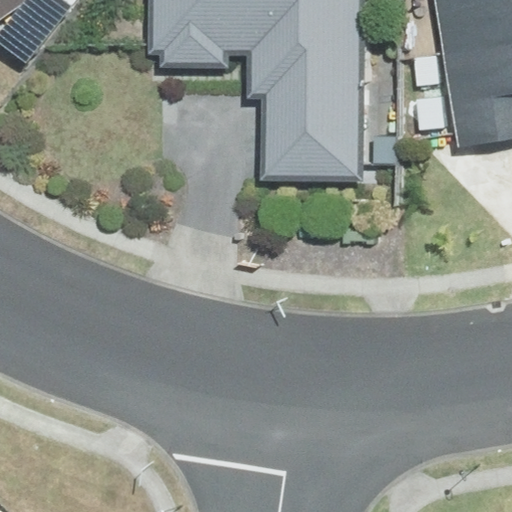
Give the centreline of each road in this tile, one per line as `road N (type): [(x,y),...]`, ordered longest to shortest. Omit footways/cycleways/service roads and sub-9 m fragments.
road 1 (residential): [(290,395),(129,359),(0,298)]
road 2 (residential): [(511,379),(290,395)]
